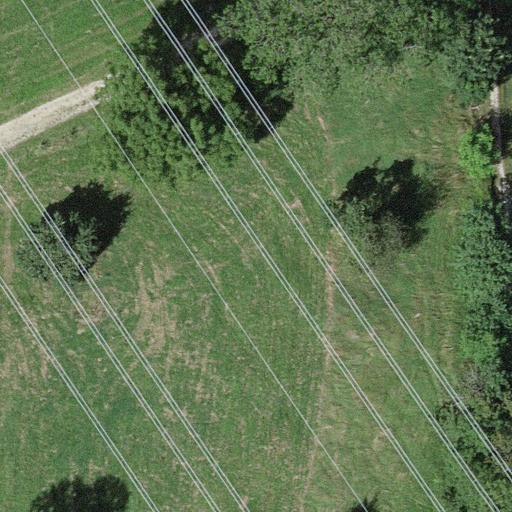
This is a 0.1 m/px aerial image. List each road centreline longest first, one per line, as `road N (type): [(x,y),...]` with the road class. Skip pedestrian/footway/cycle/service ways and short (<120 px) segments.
road 1 (track): [(478,0),(511,314)]
road 2 (track): [(0,139),(262,0)]
